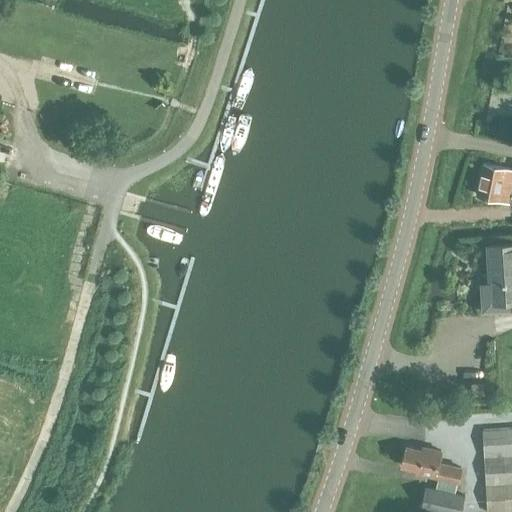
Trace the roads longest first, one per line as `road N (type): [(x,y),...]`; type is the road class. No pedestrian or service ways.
road 1 (tertiary): [(321,511),(411,215),(451,0)]
road 2 (track): [(109,226),(12,511)]
road 3 (unclassified): [(118,192),(195,133),(239,0)]
